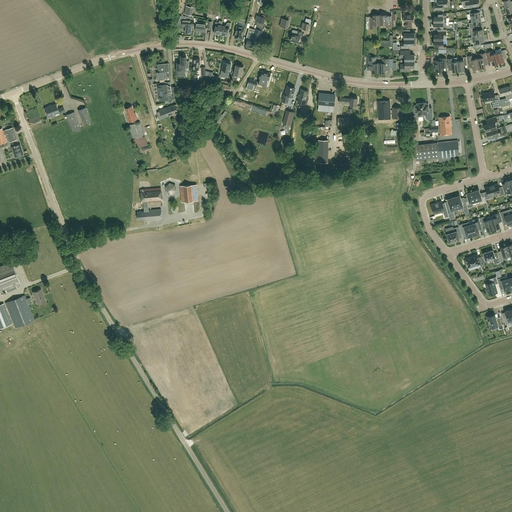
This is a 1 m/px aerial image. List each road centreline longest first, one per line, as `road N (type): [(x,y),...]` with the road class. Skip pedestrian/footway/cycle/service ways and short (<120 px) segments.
road 1 (unclassified): [(227,511),(76,265),(12,93)]
road 2 (tertiary): [(12,93),(170,44),(235,51),(352,83),(422,85)]
road 3 (unknown): [(387,226),(340,276),(313,333),(363,360),(440,323),(417,266)]
road 4 (unknown): [(106,315),(299,258),(340,276)]
road 5 (residential): [(484,177),(423,198),(430,231),(447,253)]
